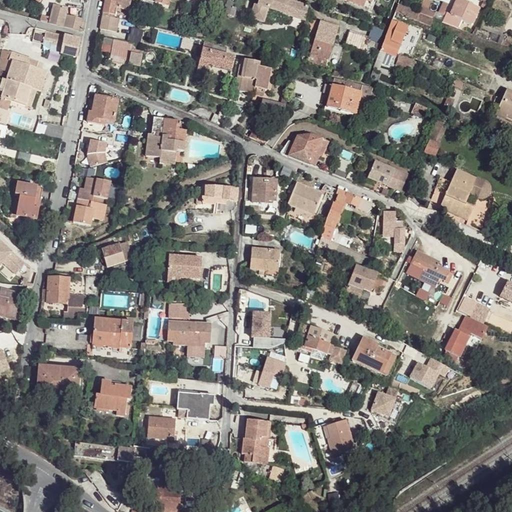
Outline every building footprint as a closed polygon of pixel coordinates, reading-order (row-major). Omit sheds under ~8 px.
[(117,0),(106,0),(104,12),(115,14),(117,7),(117,0)] [(131,0),(117,0),(117,7),(129,9),(131,0)] [(296,3),(285,0),(260,0),(259,5),(256,5),(251,19),(267,24),(268,21),(271,22),(273,24),(277,25),(280,25),(283,24),(285,23),(287,22),(288,19),(291,20),(296,3)] [(371,0),(365,0),(363,7),(368,10),(371,0)] [(431,0),(430,0),(422,0),(417,13),(431,19),(433,13),(426,10),(431,0)] [(456,0),(450,0),(448,4),(445,12),(470,25),(477,10),(457,0),(456,0)] [(448,4),(443,2),(438,12),(443,15),(445,12),(448,4)] [(85,8),(69,3),(67,10),(66,16),(82,20),(85,8)] [(67,10),(54,6),(51,18),(49,23),(82,32),(84,21),(82,20),(66,16),(67,10)] [(417,13),(398,6),(395,12),(428,26),(431,19),(417,13)] [(114,18),(104,16),(102,27),(113,30),(116,19),(114,18)] [(338,27),(320,22),(309,53),(328,59),(338,27)] [(395,23),(391,22),(381,51),(395,58),(408,28),(395,23)] [(64,37),(36,29),(34,36),(62,45),(64,37)] [(369,38),(349,32),(345,46),(365,52),(369,38)] [(80,40),(64,37),(62,45),(61,54),(75,57),(78,58),(80,40)] [(132,46),(114,42),(112,51),(130,55),(131,53),(132,46)] [(112,51),(110,61),(129,65),(130,55),(112,51)] [(234,58),(203,51),(197,75),(206,77),(208,66),(232,71),(234,58)] [(142,55),(131,53),(130,55),(129,65),(110,61),(110,63),(139,69),(142,55)] [(414,62),(398,57),(395,64),(411,70),(414,62)] [(38,67),(11,58),(5,75),(9,77),(0,101),(31,113),(38,95),(41,96),(48,78),(36,73),(38,67)] [(292,73),(270,69),(269,76),(282,79),(279,86),(288,88),(292,73)] [(258,73),(245,71),(242,92),(254,95),(258,73)] [(264,74),(258,73),(254,95),(263,96),(268,75),(264,74)] [(463,86),(452,82),(450,87),(462,91),(463,86)] [(360,93),(332,86),(327,106),(355,113),(360,93)] [(511,94),(505,91),(495,114),(506,119),(507,117),(511,119),(511,94)] [(374,96),(360,93),(358,99),(366,101),(365,104),(371,106),(374,96)] [(119,101),(96,97),(93,112),(90,112),(87,123),(99,125),(101,120),(115,123),(119,101)] [(284,104),(263,100),(261,110),(283,114),(284,104)] [(427,109),(415,104),(411,114),(423,119),(427,109)] [(226,117),(214,111),(209,121),(222,127),(226,117)] [(165,120),(156,119),(153,136),(151,136),(148,154),(160,156),(161,150),(172,152),(173,149),(176,150),(182,151),(185,132),(177,131),(178,123),(165,120)] [(445,125),(437,122),(422,159),(430,162),(445,125)] [(62,126),(50,123),(48,130),(61,132),(62,126)] [(273,131),(266,126),(257,139),(265,144),(273,131)] [(310,135),(296,138),(294,144),(289,156),(311,165),(321,140),(310,135)] [(107,144),(91,140),(88,155),(90,166),(107,162),(106,152),(107,144)] [(294,144),(287,141),(282,153),(289,156),(294,144)] [(172,152),(161,150),(160,156),(159,160),(174,162),(176,150),(173,149),(172,152)] [(404,175),(374,162),(367,177),(401,192),(406,178),(404,175)] [(155,165),(143,163),(142,177),(154,177),(155,165)] [(296,171),(281,165),(276,175),(291,182),(296,171)] [(483,183),(481,182),(455,171),(450,183),(439,210),(467,221),(472,208),(465,204),(469,195),(477,198),(481,200),(484,198),(487,195),(489,192),(488,191),(487,188),(486,186),(483,183)] [(362,180),(356,177),(353,183),(360,186),(362,180)] [(111,181),(92,178),(90,188),(86,187),(81,187),(79,199),(104,204),(105,197),(108,198),(111,181)] [(450,183),(440,179),(428,205),(439,210),(450,183)] [(277,183),(255,181),(253,203),(265,204),(265,201),(276,202),(277,183)] [(36,186),(16,182),(14,195),(18,196),(15,216),(34,220),(37,208),(32,207),(34,199),(36,186)] [(323,194),(298,184),(289,206),(297,209),(312,215),(314,216),(323,194)] [(224,187),(205,187),(203,204),(215,205),(215,202),(237,204),(238,191),(224,187)] [(373,204),(340,190),(328,217),(325,226),(333,229),(344,202),(355,207),(355,209),(368,215),(373,204)] [(104,204),(79,199),(75,222),(93,225),(94,218),(101,219),(104,204)] [(312,215),(297,209),(295,213),(311,219),(312,215)] [(395,213),(383,213),(383,228),(394,229),(395,223),(395,213)] [(402,224),(395,223),(394,229),(394,245),(405,245),(405,230),(402,229),(402,224)] [(333,229),(325,226),(322,238),(330,242),(335,230),(333,229)] [(330,242),(322,238),(319,247),(343,258),(346,250),(330,242)] [(0,244),(0,268),(3,265),(16,277),(25,267),(0,244)] [(126,244),(121,246),(125,261),(132,259),(126,244)] [(120,245),(102,252),(107,268),(125,262),(125,261),(121,246),(120,245)] [(278,252),(252,250),(250,270),(266,271),(277,272),(278,252)] [(372,260),(346,250),(343,258),(368,270),(372,260)] [(442,265),(417,252),(411,264),(424,271),(433,275),(444,280),(443,282),(447,284),(451,274),(441,269),(442,265)] [(201,257),(168,255),(167,276),(185,277),(200,277),(201,257)] [(376,276),(356,268),(345,293),(358,297),(360,292),(361,289),(369,292),(376,276)] [(433,275),(424,271),(422,276),(430,281),(433,275)] [(69,279),(49,279),(49,290),(48,300),(48,303),(68,304),(67,312),(64,312),(63,318),(75,319),(75,312),(83,313),(85,297),(68,296),(69,279)] [(511,284),(507,282),(499,297),(511,303),(511,284)] [(419,289),(416,296),(425,300),(427,293),(419,289)] [(0,315),(16,320),(21,296),(1,292),(0,291),(0,315)] [(368,295),(360,292),(358,297),(366,301),(368,295)] [(154,295),(147,294),(145,307),(152,309),(154,295)] [(476,303),(469,318),(483,325),(490,310),(476,303)] [(169,306),(169,324),(188,325),(189,306),(169,306)] [(469,318),(464,316),(456,332),(454,331),(444,350),(445,351),(442,358),(454,363),(457,357),(458,357),(469,334),(481,339),(487,327),(469,318)] [(272,319),(256,319),(255,339),(261,340),(260,349),(270,350),(275,348),(276,340),(270,340),(272,319)] [(111,325),(99,324),(97,347),(132,350),(132,348),(134,348),(135,337),(136,325),(112,323),(111,325)] [(332,335),(297,323),(294,333),(328,345),(332,335)] [(188,325),(169,324),(168,342),(177,343),(177,347),(188,347),(187,358),(202,358),(202,344),(210,345),(211,327),(188,325)] [(294,333),(293,336),(289,347),(311,354),(312,350),(330,357),(329,361),(341,366),(346,351),(328,345),(294,333)] [(378,347),(361,339),(352,360),(381,375),(389,359),(375,352),(378,347)] [(268,361),(266,360),(260,379),(258,386),(269,389),(272,379),(280,381),(285,366),(285,358),(270,354),(268,361)] [(421,367),(413,364),(407,380),(429,388),(435,372),(441,374),(444,365),(425,358),(421,367)] [(79,371),(38,368),(36,386),(38,386),(37,398),(74,402),(75,390),(77,390),(79,371)] [(110,383),(102,381),(99,397),(95,396),(93,409),(115,413),(115,417),(123,418),(126,401),(129,402),(131,389),(113,386),(113,388),(109,387),(110,383)] [(418,392),(390,381),(387,387),(389,387),(385,397),(378,394),(371,411),(389,418),(398,391),(416,397),(418,392)] [(215,398),(181,394),(179,408),(178,410),(187,411),(189,411),(187,419),(210,422),(211,408),(214,409),(215,398)] [(320,445),(330,443),(333,455),(355,449),(346,419),(344,419),(343,417),(314,425),(320,445)] [(176,421),(150,418),(148,437),(170,440),(170,442),(178,443),(179,437),(174,436),(176,421)] [(274,421),(249,419),(244,451),(247,452),(246,459),(269,462),(272,446),(269,445),(270,435),(273,435),(274,421)] [(135,451),(74,444),(72,456),(134,463),(135,451)] [(205,446),(203,459),(210,460),(212,457),(214,447),(205,446)] [(148,469),(137,469),(137,480),(147,481),(147,480),(148,469)] [(232,472),(229,471),(226,480),(239,483),(241,474),(232,472)] [(180,477),(170,477),(169,486),(178,487),(180,487),(180,477)] [(159,480),(147,480),(147,481),(146,494),(150,495),(150,492),(158,492),(159,486),(159,480)] [(169,486),(159,486),(158,492),(157,511),(177,511),(178,505),(178,487),(169,486)] [(204,489),(185,488),(184,505),(184,509),(202,511),(204,489)] [(158,492),(150,492),(150,495),(149,500),(155,501),(154,511),(157,511),(158,492)]
